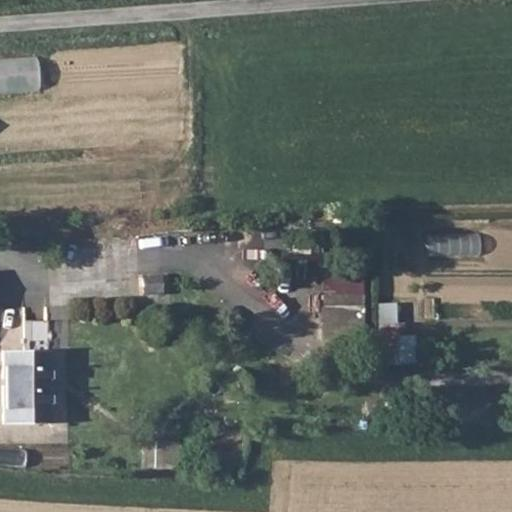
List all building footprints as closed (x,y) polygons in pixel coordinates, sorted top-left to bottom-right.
[(0,58),(0,92),(44,92),(44,58),(0,58)] [(430,232),(430,254),(483,256),(483,234),(430,232)] [(364,294),(362,360),(422,362),(423,324),(383,323),(385,295),(364,294)] [(41,350),(0,351),(0,418),(44,417),(41,350)] [(179,440),(146,440),(146,469),(178,469),(179,440)]
